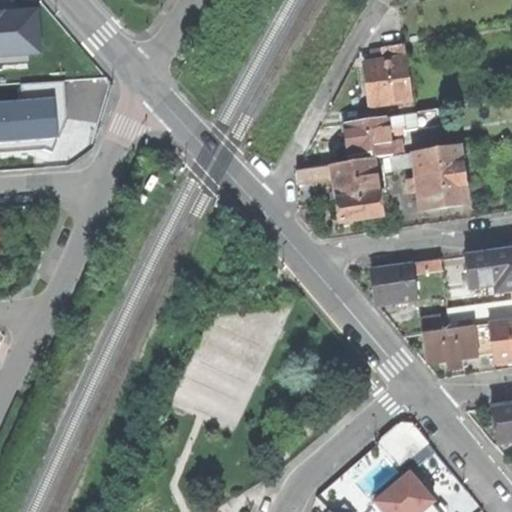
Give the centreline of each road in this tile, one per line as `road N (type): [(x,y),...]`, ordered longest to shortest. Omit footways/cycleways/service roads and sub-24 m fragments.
road 1 (residential): [(148,80),(309,257)]
road 2 (residential): [(309,257),(431,234),(511,233)]
road 3 (residential): [(413,383),(311,473),(285,511)]
road 4 (residential): [(309,257),(413,383)]
road 5 (residential): [(48,312),(99,183)]
road 6 (residential): [(428,400),(511,500)]
